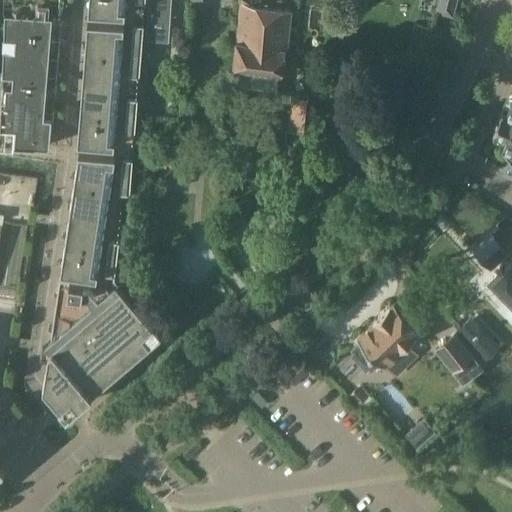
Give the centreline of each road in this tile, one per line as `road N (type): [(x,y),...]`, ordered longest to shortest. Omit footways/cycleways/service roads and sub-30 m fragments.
road 1 (residential): [(432,146),(372,218),(24,511)]
road 2 (residential): [(494,0),(432,146)]
